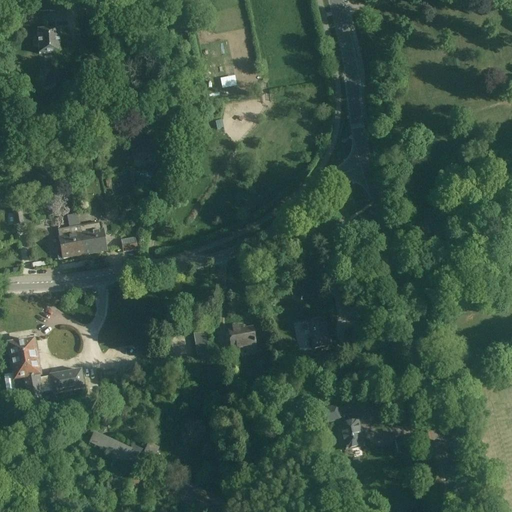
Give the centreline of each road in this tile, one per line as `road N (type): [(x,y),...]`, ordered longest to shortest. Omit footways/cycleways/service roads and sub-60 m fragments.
road 1 (tertiary): [(0,290),(212,260),(260,239),(342,171),(365,162)]
road 2 (secondary): [(462,511),(365,162)]
road 3 (secondary): [(365,162),(335,0)]
